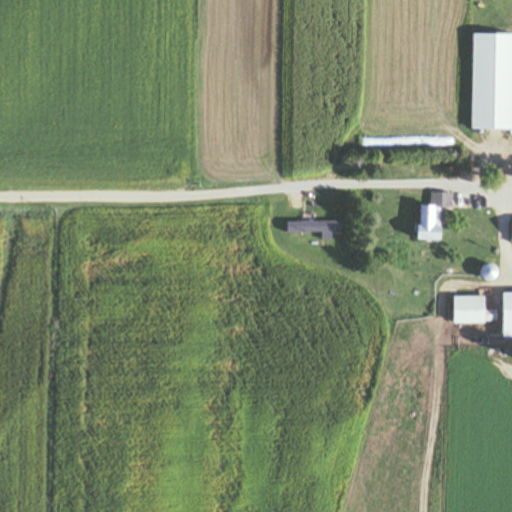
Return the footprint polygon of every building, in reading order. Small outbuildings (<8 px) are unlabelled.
[(466,129),(511,130),(511,34),(466,34),(466,129)] [(446,210),(447,194),(426,193),(426,206),(411,205),(409,242),(437,243),(438,209),(446,210)] [(281,222),(281,235),(316,235),(316,241),(335,241),(335,222),(281,222)] [(511,293),(494,294),(494,339),(511,338),(511,293)] [(446,324),(479,324),(479,297),(446,297),(446,324)]
